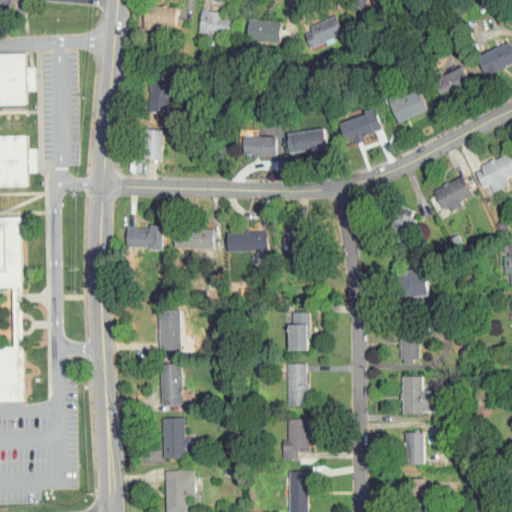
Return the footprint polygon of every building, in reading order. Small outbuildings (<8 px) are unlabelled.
[(167,23),(167,0),(135,0),(135,22),(167,23)] [(190,26),(199,26),(198,29),(223,30),(224,6),(191,5),(190,26)] [(335,26),(327,8),(293,24),(301,42),(335,26)] [(273,15),(239,13),(238,34),(272,35),(273,15)] [(511,52),(511,46),(507,34),(468,50),(475,68),(511,52)] [(0,54),(28,54),(28,67),(37,67),(37,91),(28,91),(28,105),(0,105),(0,54)] [(423,74),(431,91),(460,77),(452,59),(423,74)] [(161,105),(161,75),(142,74),(141,104),(161,105)] [(386,114),(417,105),(411,83),(380,91),(386,114)] [(331,115),(337,134),(373,123),(367,103),(331,115)] [(154,124),(139,123),(138,152),(153,152),(154,124)] [(318,143),(317,123),(278,125),(280,145),(318,143)] [(234,149),(266,150),(267,130),(235,129),(234,149)] [(0,136),(0,188),(30,188),(30,172),(38,172),(37,149),(29,150),(29,136),(0,136)] [(481,177),(484,185),(501,178),(498,171),(509,166),(500,147),(465,162),(473,181),(481,177)] [(425,182),(434,205),(452,197),(451,193),(463,188),(455,169),(425,182)] [(402,220),(405,203),(392,201),(389,218),(402,220)] [(0,401),(27,401),(25,301),(25,293),(24,216),(10,216),(11,224),(0,224),(0,401)] [(154,220),(118,220),(117,241),(154,242),(154,220)] [(165,242),(204,241),(204,221),(165,222),(165,242)] [(277,224),(279,252),(300,251),(299,224),(277,224)] [(258,225),(218,226),(218,245),(258,244),(258,225)] [(494,267),(499,267),(500,280),(511,279),(511,235),(499,236),(499,249),(494,249),(494,267)] [(398,289),(420,288),(419,262),(397,263),(398,289)] [(25,293),(50,292),(50,301),(25,301),(25,293)] [(171,303),(149,303),(150,343),(171,343),(171,303)] [(282,344),(300,343),(299,305),(281,306),(282,344)] [(390,354),(409,354),(410,326),(391,326),(390,354)] [(151,358),(152,398),(173,398),(172,357),(151,358)] [(277,399),(297,399),(297,357),(277,357),(277,399)] [(413,370),(392,370),(393,407),(423,407),(423,384),(414,384),(413,370)] [(175,451),(175,440),(182,440),(182,431),(175,431),(175,411),(153,412),(154,452),(175,451)] [(278,412),(278,433),(273,433),(273,453),(289,453),(289,444),(300,444),(299,412),(278,412)] [(415,426),(396,426),(397,458),(416,458),(415,426)] [(185,464),(156,464),(157,507),(178,507),(177,489),(185,488),(185,464)] [(280,507),(299,507),(298,465),(279,465),(280,507)] [(396,486),(414,487),(415,473),(397,471),(396,486)]
